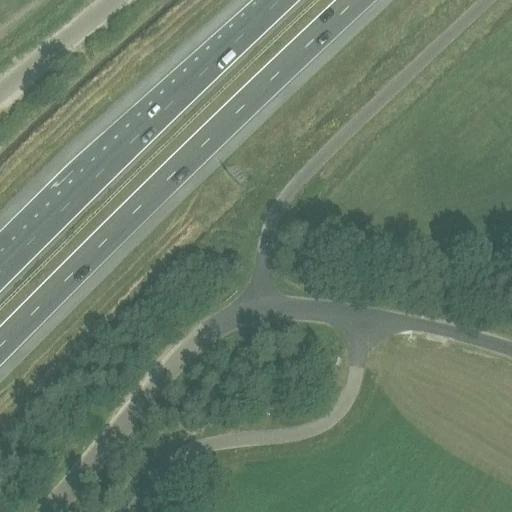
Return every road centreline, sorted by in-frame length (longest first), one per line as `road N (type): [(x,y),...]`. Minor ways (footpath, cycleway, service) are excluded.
road 1 (motorway): [(0,347),(356,0)]
road 2 (unclassified): [(266,312),(268,238),(280,208),(487,0)]
road 3 (motorway): [(282,0),(0,273)]
road 4 (unclassified): [(135,511),(181,456),(216,442),(297,436),(325,425),(346,406),(365,319)]
road 5 (unclassified): [(266,312),(212,329),(45,511)]
road 6 (unclassified): [(0,95),(120,0)]
road 7 (unclassified): [(511,355),(432,329),(365,319)]
